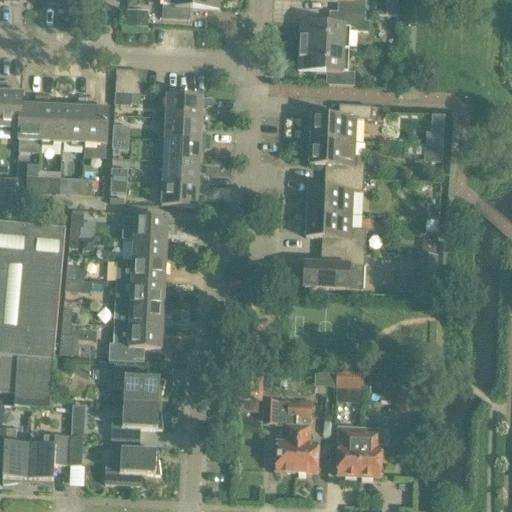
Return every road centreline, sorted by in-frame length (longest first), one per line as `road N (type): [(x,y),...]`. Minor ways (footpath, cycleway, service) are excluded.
road 1 (residential): [(191,511),(197,360),(218,233),(248,201),(254,61)]
road 2 (residential): [(254,61),(0,46)]
